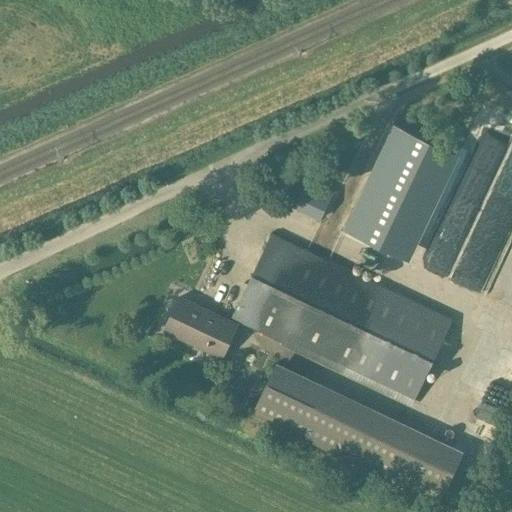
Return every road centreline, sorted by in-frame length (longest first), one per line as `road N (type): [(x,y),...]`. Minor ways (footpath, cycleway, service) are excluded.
road 1 (track): [(229,164),(511,37)]
road 2 (unclassified): [(0,271),(229,164)]
